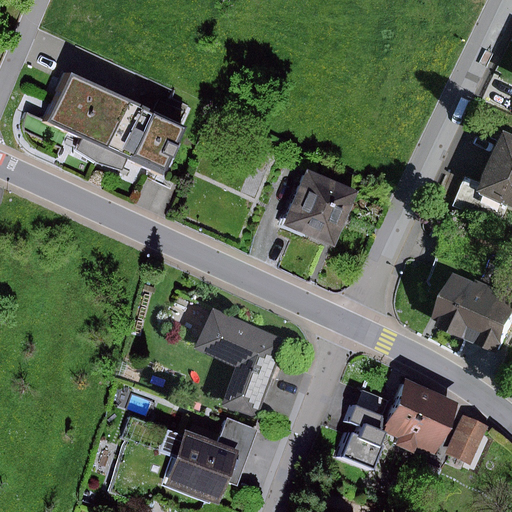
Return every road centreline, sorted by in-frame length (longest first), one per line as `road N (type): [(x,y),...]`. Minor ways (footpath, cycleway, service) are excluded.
road 1 (residential): [(0,164),(354,325)]
road 2 (residential): [(505,0),(354,325)]
road 3 (residential): [(354,325),(277,511)]
road 4 (residential): [(354,325),(490,399),(511,420)]
